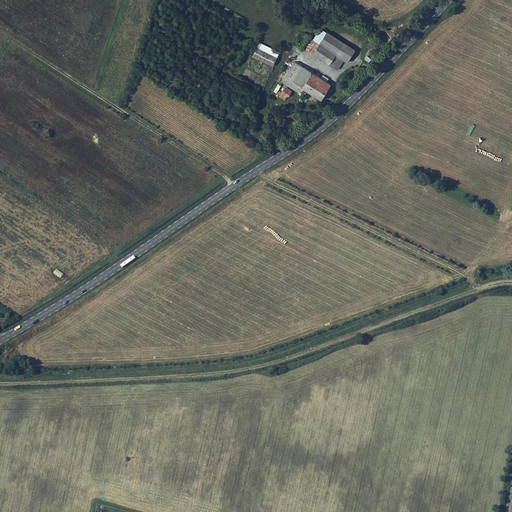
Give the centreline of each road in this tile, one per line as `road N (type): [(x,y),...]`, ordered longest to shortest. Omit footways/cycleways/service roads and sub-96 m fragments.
road 1 (secondary): [(0,340),(323,126),(448,0)]
road 2 (track): [(0,380),(252,365),(511,280)]
road 3 (track): [(475,288),(448,265),(257,169)]
